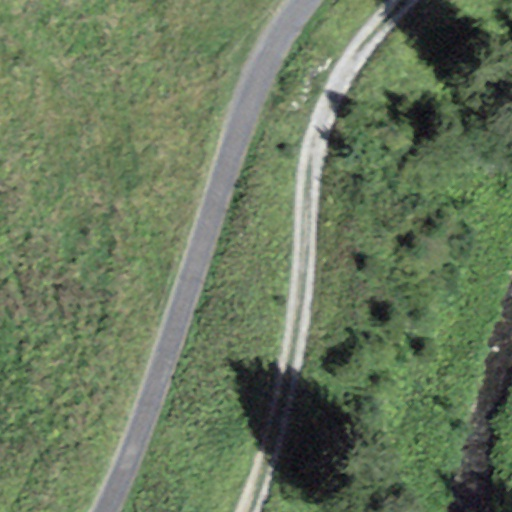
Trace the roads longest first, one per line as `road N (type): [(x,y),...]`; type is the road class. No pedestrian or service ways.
road 1 (track): [(305,0),(259,71),(148,404),(103,511)]
road 2 (track): [(405,0),(344,65),(311,139),(295,340),(247,511)]
